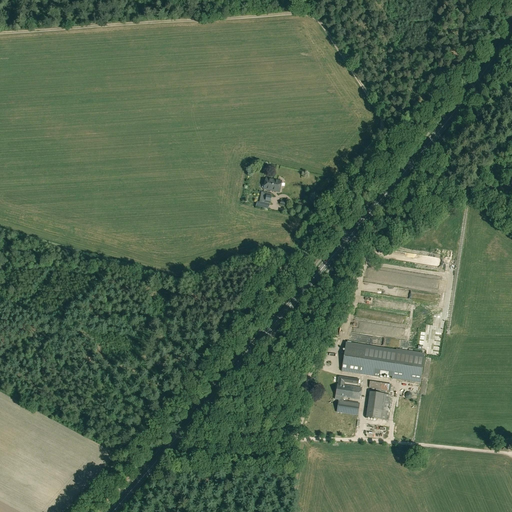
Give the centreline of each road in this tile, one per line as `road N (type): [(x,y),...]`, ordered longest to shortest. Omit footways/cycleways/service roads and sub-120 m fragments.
road 1 (secondary): [(113,511),(437,134),(511,29)]
road 2 (track): [(0,32),(317,17),(382,114),(380,133),(309,218),(345,233)]
road 3 (track): [(511,453),(358,439),(184,438)]
